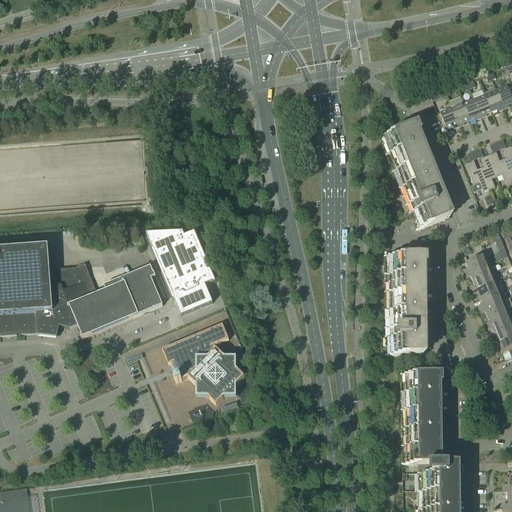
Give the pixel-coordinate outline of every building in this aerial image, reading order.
[(511,99),(507,87),(496,91),(503,110),(506,109),(506,107),(511,104),(511,99)] [(496,91),(485,96),(491,113),(499,110),(500,112),(503,110),(496,91)] [(445,92),(431,98),(433,103),(447,97),(445,92)] [(485,96),(474,100),(481,119),(484,118),(483,116),(491,113),(485,96)] [(474,100),(462,105),(469,122),(477,119),(478,120),(481,119),(474,100)] [(462,105),(451,109),(459,128),(462,127),(461,125),(469,122),(462,105)] [(451,109),(440,114),(447,131),(455,127),(456,129),(459,128),(451,109)] [(431,187),(414,144),(408,128),(382,139),(419,232),(445,221),(439,206),(446,204),(446,203),(438,184),(431,187)] [(511,150),(511,148),(503,151),(506,160),(503,161),(511,182),(511,181),(511,150)] [(496,154),(488,157),(497,178),(502,176),(505,185),(511,182),(503,161),(500,162),(496,154)] [(488,157),(480,160),(484,169),(481,170),(489,191),(495,189),(491,180),(497,178),(488,157)] [(474,163),(465,166),(474,187),(471,188),(474,194),(482,191),(483,193),(489,191),(481,170),(477,171),(474,163)] [(181,318),(212,305),(205,287),(212,283),(213,285),(215,284),(193,234),(183,238),(182,233),(146,236),(152,251),(151,252),(173,302),(174,302),(181,318)] [(163,308),(151,281),(155,279),(154,275),(153,275),(150,268),(104,288),(106,293),(97,296),(85,266),(76,270),(50,272),(48,248),(43,249),(43,241),(0,244),(0,337),(16,336),(16,335),(24,335),(24,336),(37,335),(37,338),(56,340),(59,328),(68,330),(70,330),(71,330),(77,327),(81,335),(82,339),(81,340),(82,341),(133,320),(163,308)] [(501,242),(496,244),(499,251),(504,249),(501,242)] [(465,257),(471,255),(468,248),(463,251),(465,257)] [(468,270),(463,272),(464,276),(489,266),(486,256),(465,265),(468,270)] [(416,335),(415,257),(387,258),(388,357),(416,357),(416,341),(423,341),(423,335),(416,335)] [(489,266),(464,276),(465,280),(471,277),(473,283),(493,275),(489,266)] [(475,288),(470,290),(471,294),(497,284),(493,275),(473,283),(475,288)] [(497,284),(471,294),(473,297),(478,295),(480,301),(500,293),(497,284)] [(482,306),(477,308),(478,312),(504,302),(500,293),(480,301),(482,306)] [(504,302),(478,312),(480,315),(485,313),(487,319),(507,311),(504,302)] [(489,324),(484,326),(486,330),(511,319),(507,311),(487,319),(489,324)] [(511,322),(511,319),(486,330),(487,333),(492,331),(494,336),(511,329),(511,322)] [(222,327),(162,352),(168,367),(170,366),(176,378),(174,379),(176,385),(181,382),(188,379),(216,407),(244,379),(236,371),(240,369),(233,353),(231,354),(231,352),(232,351),(230,345),(229,345),(227,342),(228,342),(222,327)] [(497,342),(491,344),(493,347),(511,339),(511,329),(494,336),(497,342)] [(511,339),(493,347),(494,351),(499,349),(502,354),(503,354),(509,352),(511,350),(511,339)] [(506,361),(494,366),(497,372),(511,366),(509,363),(511,361),(511,359),(509,352),(503,354),(506,361)] [(250,368),(244,356),(239,358),(245,371),(250,368)] [(448,511),(448,465),(432,466),(431,375),(403,375),(404,466),(420,466),(420,511),(448,511)] [(236,404),(221,409),(223,414),(238,409),(236,404)] [(507,487),(502,487),(502,490),(511,490),(511,480),(507,480),(507,487)] [(0,511),(28,511),(26,490),(0,493),(0,511)] [(511,490),(502,490),(502,494),(508,494),(508,500),(511,499),(511,490)] [(508,506),(502,506),(502,510),(511,509),(511,499),(508,500),(508,506)]
